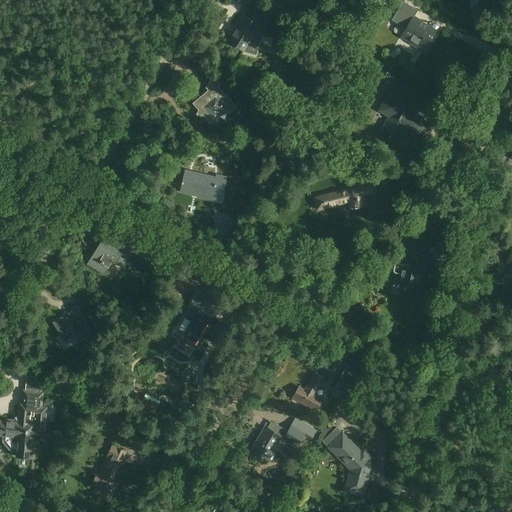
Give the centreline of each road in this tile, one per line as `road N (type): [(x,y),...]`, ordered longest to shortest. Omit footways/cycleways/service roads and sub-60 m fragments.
road 1 (track): [(464,384),(428,373),(0,120)]
road 2 (track): [(0,335),(201,0)]
road 3 (unclassified): [(160,511),(285,289)]
road 4 (unclassified): [(414,511),(430,431),(453,394),(478,375)]
road 5 (track): [(393,511),(428,373)]
